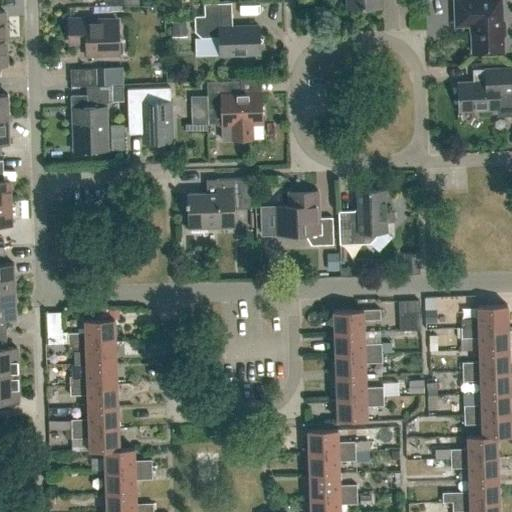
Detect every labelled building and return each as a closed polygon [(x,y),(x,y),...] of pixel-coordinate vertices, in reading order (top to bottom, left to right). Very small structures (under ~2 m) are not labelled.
[(501,15),(496,10),(497,10),(486,0),(454,0),(455,14),(464,22),(466,19),(471,24),(472,53),(497,52),(503,46),(502,37),(505,34),(505,23),(502,19),(501,15)] [(259,43),(263,39),(259,35),(258,25),(232,26),(231,2),(204,3),(205,31),(211,37),(219,37),(220,55),(259,53),(259,43)] [(119,54),(117,20),(87,21),(87,19),(69,20),(69,43),(86,42),(87,55),(119,54)] [(490,81),(457,82),(458,110),(497,109),(497,112),(501,115),(511,114),(511,67),(489,69),(490,81)] [(96,85),(95,68),(70,69),(71,86),(96,85)] [(175,92),(198,91),(198,74),(175,75),(175,92)] [(241,94),(240,80),(206,81),(207,101),(221,101),(222,123),(233,123),(234,139),(251,139),(251,122),(262,122),(261,93),(241,94)] [(73,150),(108,149),(107,101),(111,101),(111,85),(86,86),(86,95),(71,96),(73,150)] [(172,141),(170,87),(127,89),(129,130),(142,129),(143,142),(172,141)] [(184,116),(200,115),(199,93),(183,94),(184,116)] [(0,118),(8,118),(7,94),(0,94),(0,118)] [(8,118),(0,118),(0,142),(9,142),(8,118)] [(257,148),(258,159),(278,158),(277,147),(257,148)] [(233,208),(251,207),(250,177),(216,179),(217,193),(188,194),(188,201),(186,201),(186,205),(188,205),(189,228),(233,226),(233,208)] [(0,202),(11,202),(10,180),(0,180),(0,202)] [(392,237),(387,232),(385,188),(357,189),(358,207),(358,211),(354,215),(338,216),(339,244),(370,243),(378,251),(392,237)] [(306,236),(310,242),(311,245),(333,244),(332,217),(318,217),(317,191),(302,191),(302,193),(289,194),(290,206),(276,206),(277,234),(298,233),(300,236),(306,236)] [(0,202),(0,223),(12,224),(11,202),(0,202)] [(5,250),(0,250),(0,290),(14,290),(13,263),(5,263),(5,250)] [(0,290),(0,316),(15,316),(14,290),(0,290)] [(419,300),(398,300),(398,312),(420,312),(419,300)] [(508,327),(507,304),(477,305),(478,318),(460,319),(461,328),(508,327)] [(380,309),(333,310),(334,333),(364,332),(363,320),(380,319),(380,309)] [(61,312),(47,312),(48,333),(62,333),(61,312)] [(68,333),(62,333),(48,333),(48,344),(68,343),(68,342),(115,341),(114,318),(84,319),(85,332),(68,333)] [(461,338),(478,337),(479,349),(509,348),(508,327),(461,328),(461,338)] [(381,343),(364,344),(364,332),(334,333),(335,354),(382,353),(381,343)] [(86,363),(116,362),(115,341),(68,342),(68,343),(68,352),(74,352),(74,364),(86,363)] [(0,374),(17,374),(16,347),(0,347),(0,374)] [(479,361),(462,362),(462,371),(509,370),(509,348),(479,349),(479,361)] [(365,363),(382,362),(382,353),(335,354),(335,376),(365,375),(365,363)] [(86,375),(69,376),(70,385),(117,384),(116,362),(86,363),(86,375)] [(463,381),(480,380),(480,392),(510,391),(509,370),(462,371),(463,381)] [(0,374),(0,401),(18,400),(17,374),(0,374)] [(383,386),(366,387),(365,375),(335,376),(336,397),(383,395),(383,386)] [(70,395),(87,394),(88,406),(118,405),(117,384),(70,385),(70,395)] [(481,404),(464,405),(464,414),(511,413),(510,391),(480,392),(481,404)] [(366,406),(383,405),(383,395),(336,397),(337,420),(367,419),(366,406)] [(88,418),(71,419),(71,429),(118,427),(118,405),(88,406),(88,418)] [(464,414),(464,424),(481,424),(482,435),(497,435),(497,436),(511,435),(511,413),(464,414)] [(71,429),(72,438),(89,438),(89,451),(104,450),(104,449),(119,448),(118,427),(71,429)] [(338,441),(337,429),(307,430),(308,452),(355,451),(355,441),(338,441)] [(467,448),(450,449),(450,458),(497,456),(497,436),(497,435),(482,435),(467,435),(467,448)] [(152,469),(151,459),(134,460),(134,447),(119,448),(104,449),(104,450),(105,470),(152,469)] [(338,461),(355,460),(355,451),(308,452),(309,474),(339,473),(338,461)] [(451,468),(468,467),(468,479),(498,478),(497,456),(450,458),(451,468)] [(135,479),(152,478),(152,469),(105,470),(105,492),(136,491),(135,479)] [(356,484),(339,485),(339,473),(309,474),(310,495),(357,493),(356,484)] [(468,479),(469,491),(442,492),(442,502),(452,501),(499,499),(498,478),(468,479)] [(153,502),(136,503),(136,491),(105,492),(106,511),(146,511),(153,511),(153,502)] [(340,511),(340,504),(357,503),(357,493),(310,495),(310,511),(340,511)] [(469,511),(499,511),(499,499),(452,501),(452,511),(469,510),(469,511)]
